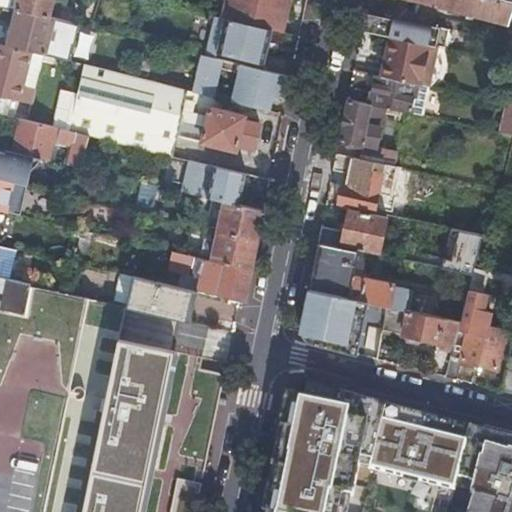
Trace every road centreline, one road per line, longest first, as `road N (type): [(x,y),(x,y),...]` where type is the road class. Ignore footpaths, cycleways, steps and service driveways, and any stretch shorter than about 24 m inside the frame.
road 1 (residential): [(338,0),(265,355)]
road 2 (residential): [(511,414),(265,355)]
road 3 (residential): [(265,355),(233,511)]
